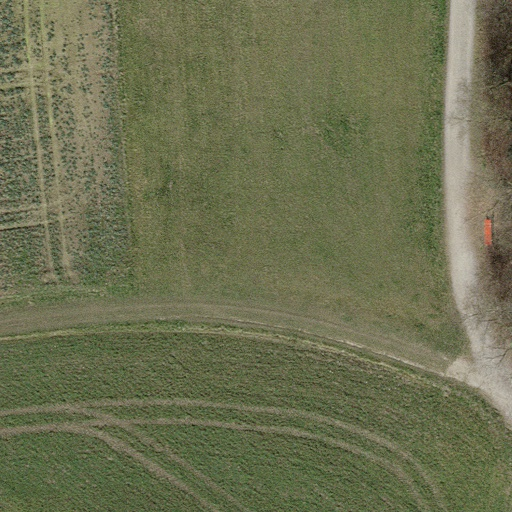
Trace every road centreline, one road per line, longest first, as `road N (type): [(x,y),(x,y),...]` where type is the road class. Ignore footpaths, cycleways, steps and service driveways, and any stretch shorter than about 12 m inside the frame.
road 1 (track): [(0,324),(163,309),(240,312),(308,322),(498,382)]
road 2 (track): [(464,0),(459,255),(498,382),(511,396)]
